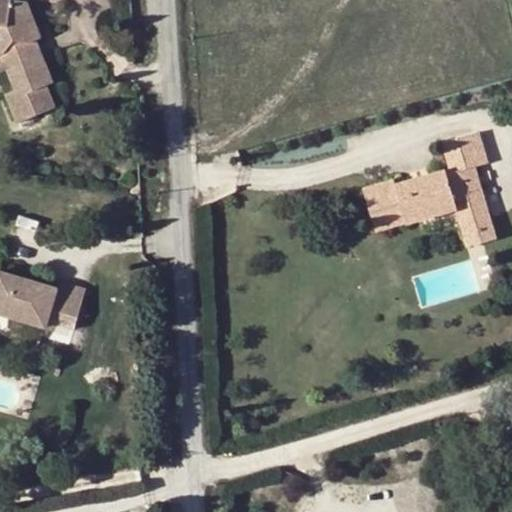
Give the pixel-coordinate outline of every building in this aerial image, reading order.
[(0,0),(0,55),(1,55),(5,68),(15,91),(4,95),(16,124),(53,110),(44,88),(52,85),(35,41),(40,39),(27,8),(9,4),(9,0),(0,0)] [(27,8),(24,0),(9,0),(9,4),(27,8)] [(479,133),(466,137),(475,171),(484,210),(487,209),(476,168),(487,164),(479,133)] [(475,171),(466,137),(442,144),(451,176),(475,171)] [(395,193),(394,190),(363,199),(374,240),(455,218),(484,210),(475,171),(451,176),(453,182),(447,183),(445,180),(395,193)] [(455,218),(467,258),(497,249),(487,209),(484,210),(455,218)] [(0,275),(0,317),(42,330),(45,318),(73,327),(84,294),(56,285),(53,292),(0,275)] [(38,340),(67,348),(73,327),(45,318),(42,330),(38,340)]
